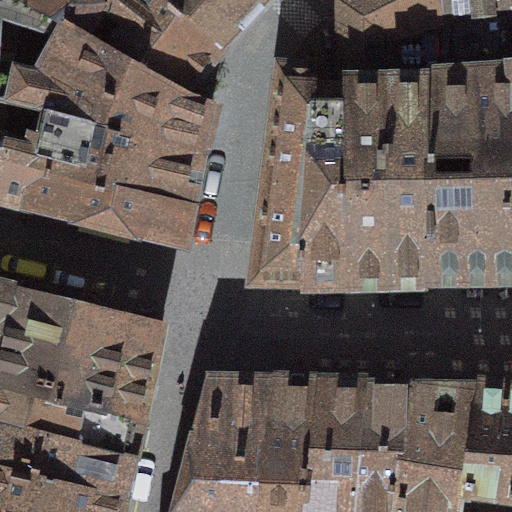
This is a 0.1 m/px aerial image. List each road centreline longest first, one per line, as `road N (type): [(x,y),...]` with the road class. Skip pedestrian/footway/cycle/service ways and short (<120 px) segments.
road 1 (residential): [(204,298),(256,55),(306,0)]
road 2 (residential): [(511,335),(302,332),(204,298)]
road 3 (residential): [(148,511),(204,298)]
road 4 (residential): [(204,298),(0,243)]
